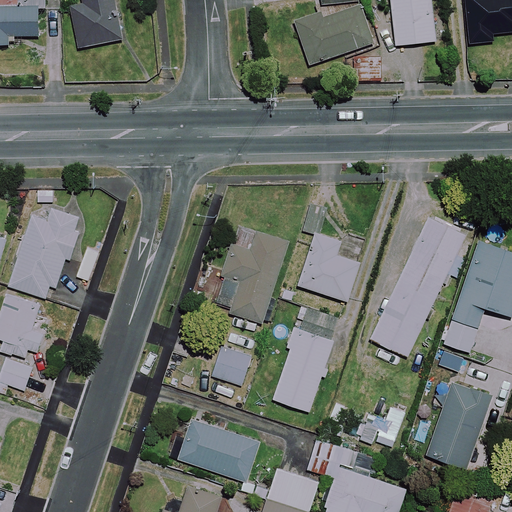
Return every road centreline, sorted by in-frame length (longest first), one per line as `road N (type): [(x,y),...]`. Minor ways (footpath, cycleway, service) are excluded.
road 1 (residential): [(172,133),(161,222),(67,511)]
road 2 (secondary): [(511,126),(213,132)]
road 3 (secondary): [(172,133),(0,137)]
road 4 (residential): [(200,0),(213,132)]
